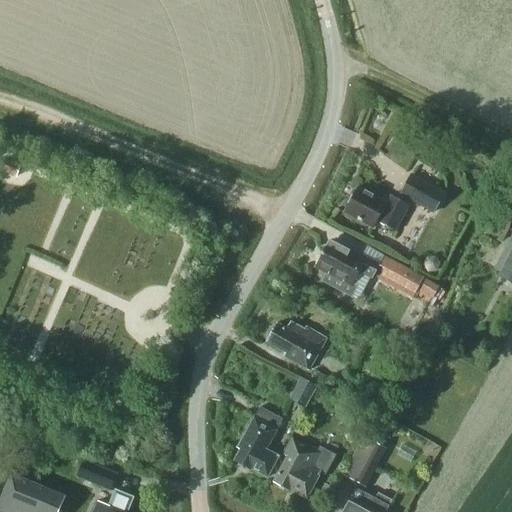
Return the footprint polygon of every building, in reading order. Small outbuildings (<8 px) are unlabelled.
[(0,165),(0,171),(15,178),(19,167),(2,160),(0,165)] [(412,174),(400,195),(433,214),(445,193),(412,174)] [(395,231),(409,206),(391,196),(387,203),(357,187),(344,213),(374,228),(377,221),(395,231)] [(511,277),(511,238),(496,269),(511,277)] [(356,287),(352,285),(360,272),(372,278),(377,270),(378,267),(379,266),(374,264),(366,259),(329,240),(315,267),(327,273),(323,281),(351,296),(356,287)] [(441,264),(436,256),(427,257),(423,265),(428,273),(436,273),(441,264)] [(438,286),(384,257),(379,266),(378,267),(382,270),(377,279),(412,298),(417,289),(432,297),(438,286)] [(309,370),(327,339),(306,327),(304,329),(291,322),(287,329),(277,324),(267,342),(286,353),(284,356),(309,370)] [(333,382),(311,369),(305,379),(327,392),(333,382)] [(289,399),(305,408),(317,387),(301,378),(289,399)] [(267,477),(278,457),(266,451),(277,430),(283,419),(260,406),(254,417),(237,448),(240,450),(235,460),(258,473),(267,477)] [(342,475),(367,488),(387,449),(380,445),(389,429),(371,420),(342,475)] [(307,427),(298,422),(293,432),(303,436),(307,427)] [(307,499),(320,474),(325,476),(336,456),(319,447),(317,451),(293,438),(284,455),(288,457),(274,482),(290,490),(307,499)] [(76,477),(110,491),(117,474),(83,460),(76,477)] [(0,511),(59,511),(65,497),(11,475),(1,501),(0,500),(0,511)] [(126,511),(133,498),(116,491),(109,507),(98,502),(93,511),(126,511)] [(389,506),(392,500),(378,493),(375,498),(363,492),(356,505),(349,501),(342,511),(385,511),(389,506)]
